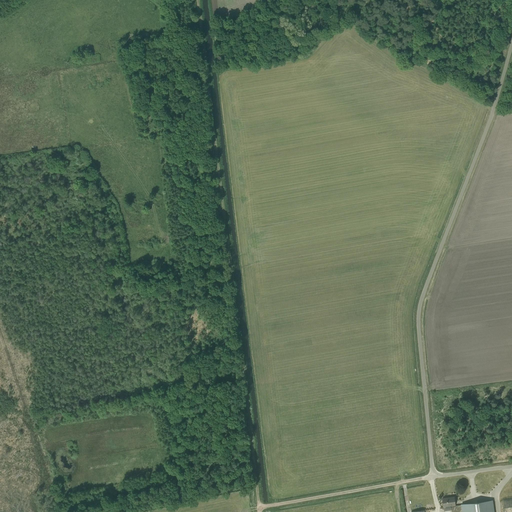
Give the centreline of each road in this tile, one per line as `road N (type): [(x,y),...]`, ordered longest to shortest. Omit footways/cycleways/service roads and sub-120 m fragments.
road 1 (track): [(197,0),(255,476),(258,507),(250,509)]
road 2 (unclassified): [(432,476),(418,312),(511,46)]
road 3 (track): [(258,511),(432,476)]
